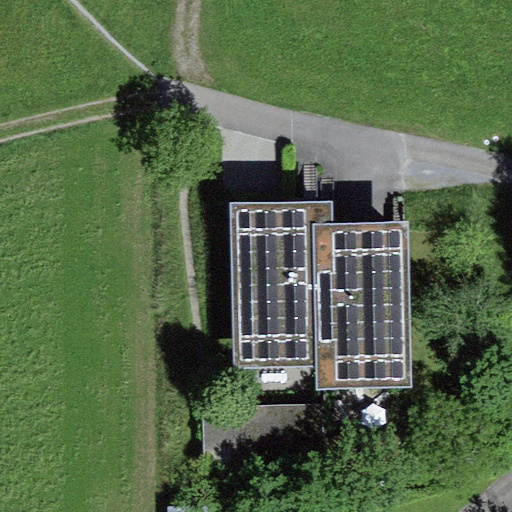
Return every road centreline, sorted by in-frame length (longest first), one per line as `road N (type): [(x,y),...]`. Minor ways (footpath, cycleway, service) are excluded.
road 1 (track): [(511,172),(177,103)]
road 2 (track): [(0,135),(177,103)]
